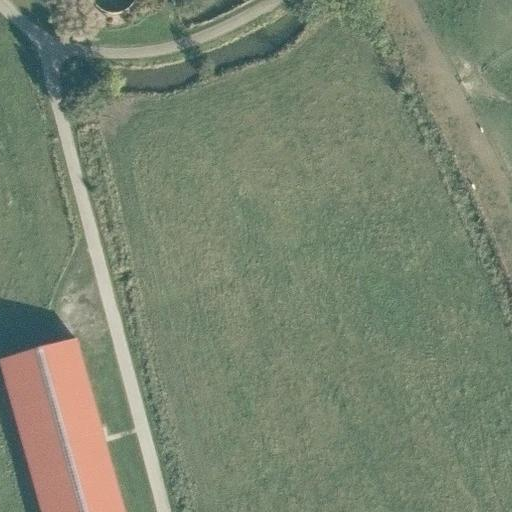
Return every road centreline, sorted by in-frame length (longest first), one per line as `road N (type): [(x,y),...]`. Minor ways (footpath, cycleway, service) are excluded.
road 1 (unclassified): [(59,48),(53,90),(155,511)]
road 2 (residential): [(59,48),(139,58),(182,49),(280,0)]
